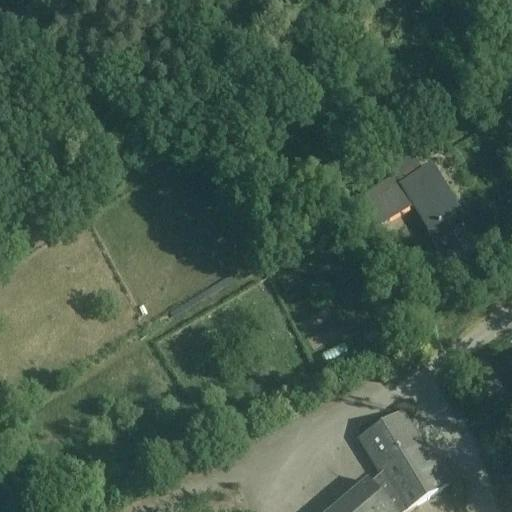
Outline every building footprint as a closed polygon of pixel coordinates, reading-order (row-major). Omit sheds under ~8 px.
[(233,51),(220,58),(229,76),(242,69),(233,51)] [(421,174),(412,158),(391,170),(396,179),(361,199),(378,230),(414,209),(428,234),(449,275),(467,264),(444,224),(459,216),(431,168),(421,174)] [(480,387),(487,399),(500,390),(493,379),(480,387)] [(380,477),(371,485),(370,485),(393,511),(410,511),(449,489),(423,446),(403,414),(358,441),(380,477)] [(393,511),(370,485),(371,485),(368,481),(332,511),(393,511)]
